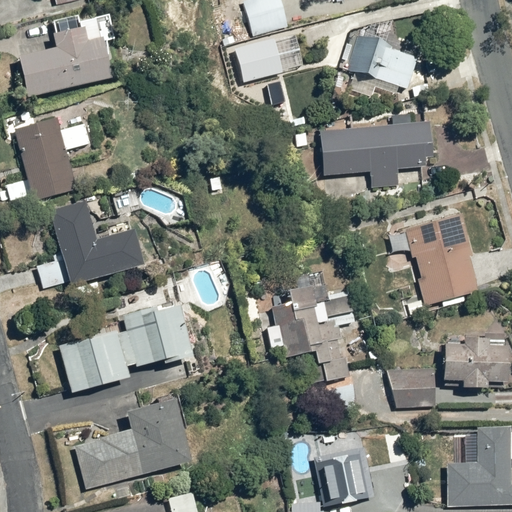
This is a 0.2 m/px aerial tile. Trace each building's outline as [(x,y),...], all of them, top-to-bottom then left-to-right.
[(283,0),(242,0),(241,0),(250,35),(290,24),(283,0)] [(82,14),(84,25),(55,29),(59,45),(22,53),(31,94),(115,75),(110,36),(105,37),(102,12),(82,14)] [(275,38),(234,49),(243,83),(284,73),(275,38)] [(424,57),(381,42),(367,79),(410,95),(424,57)] [(90,120),(62,128),(58,116),(17,128),(36,200),(78,188),(68,150),(96,142),(90,120)] [(437,126),(320,130),(321,174),(370,173),(370,187),(399,186),(399,171),(439,170),(437,126)] [(90,198),(53,208),(74,284),(149,263),(139,226),(101,237),(90,198)] [(464,213),(389,232),(395,253),(411,249),(413,256),(417,255),(423,279),(420,280),(425,301),(482,287),(464,213)] [(330,297),(327,282),(267,293),(278,358),(316,351),(318,362),(325,361),(329,382),(357,377),(348,323),(356,322),(351,294),(330,297)] [(120,328),(62,343),(74,392),(133,377),(131,367),(197,350),(184,302),(127,316),(130,329),(120,331),(120,328)] [(509,339),(444,338),(443,381),(462,381),(462,388),(488,388),(488,382),(509,382),(509,339)] [(380,362),(370,362),(370,389),(395,389),(395,404),(436,404),(436,370),(380,370),(380,362)] [(136,429),(76,443),(87,488),(195,463),(179,396),(131,407),(136,429)] [(511,431),(511,425),(481,425),(480,460),(449,459),(448,505),(510,506),(510,458),(511,457),(511,431)] [(369,445),(312,454),(320,505),(376,497),(369,445)] [(168,499),(173,511),(199,511),(192,489),(168,499)] [(318,511),(319,501),(289,502),(288,511),(318,511)]
